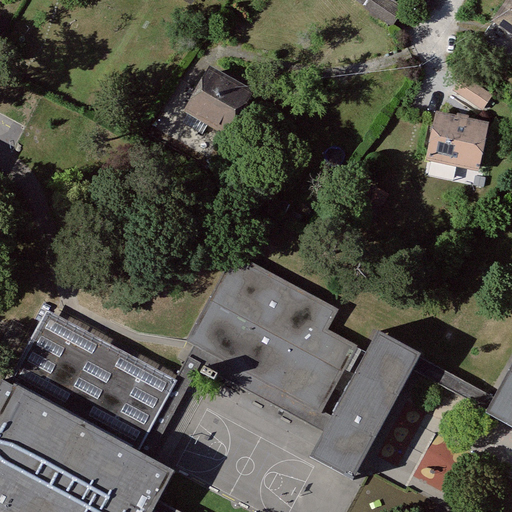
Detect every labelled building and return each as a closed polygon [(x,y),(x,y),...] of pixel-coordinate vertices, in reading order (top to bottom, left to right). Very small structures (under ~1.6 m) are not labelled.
[(392,27),(403,11),(385,0),(370,0),(364,9),(392,27)] [(511,0),(510,0),(482,41),(511,62),(511,0)] [(256,91),(211,66),(185,112),(230,138),(256,91)] [(464,77),(454,92),(483,112),(493,97),(464,77)] [(480,174),(489,126),(436,115),(426,163),(480,174)] [(390,195),(369,184),(354,211),(376,223),(390,195)] [(193,344),(186,356),(203,364),(198,373),(216,382),(219,376),(318,428),(305,453),(348,476),(417,349),(372,325),(324,415),(320,412),(356,344),(326,329),(337,308),(232,251),(185,340),(193,344)] [(138,455),(177,383),(47,314),(8,387),(0,382),(0,511),(149,511),(170,473),(138,455)] [(511,348),(480,407),(511,424),(511,348)]
